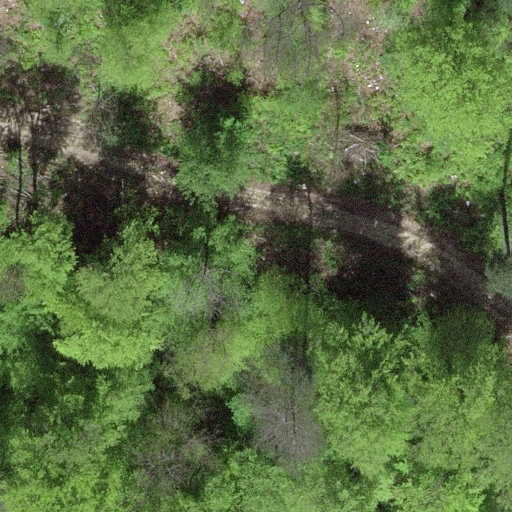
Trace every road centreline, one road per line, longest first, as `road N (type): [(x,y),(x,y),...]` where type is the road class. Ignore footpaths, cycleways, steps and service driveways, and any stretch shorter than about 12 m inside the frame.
road 1 (track): [(511,302),(382,230),(181,185),(0,121)]
road 2 (track): [(511,457),(477,469),(64,511)]
